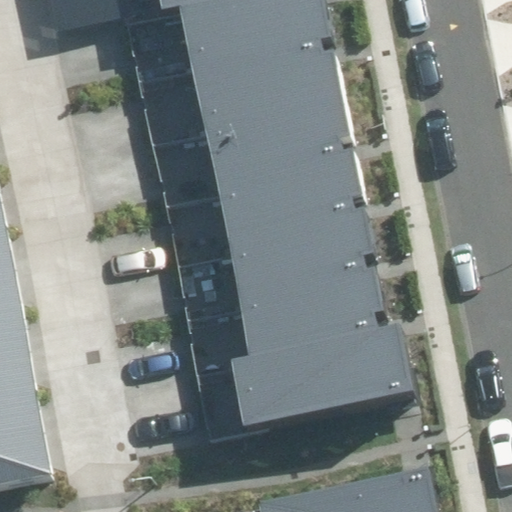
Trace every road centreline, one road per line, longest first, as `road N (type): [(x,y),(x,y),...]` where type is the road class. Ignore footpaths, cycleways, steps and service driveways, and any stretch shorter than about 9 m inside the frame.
road 1 (residential): [(107,511),(10,0)]
road 2 (residential): [(440,0),(511,361)]
